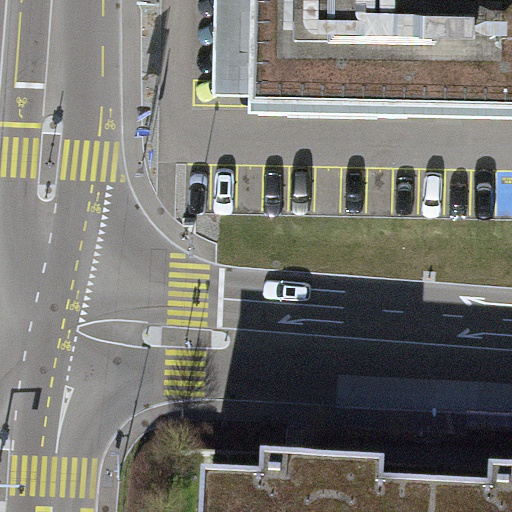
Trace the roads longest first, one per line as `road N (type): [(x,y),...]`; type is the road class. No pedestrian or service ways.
road 1 (residential): [(27,328),(511,358)]
road 2 (secondary): [(47,0),(27,328)]
road 3 (secondary): [(10,511),(27,328)]
